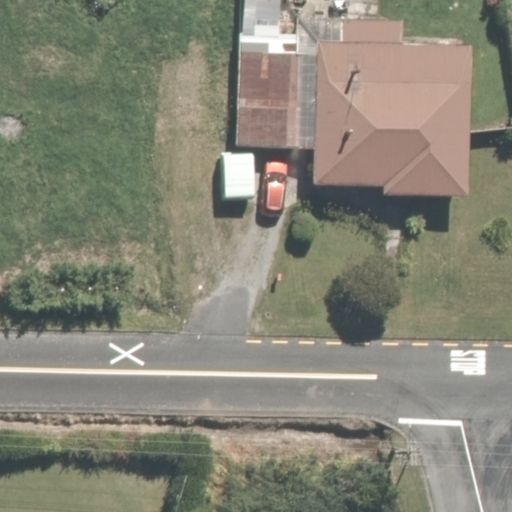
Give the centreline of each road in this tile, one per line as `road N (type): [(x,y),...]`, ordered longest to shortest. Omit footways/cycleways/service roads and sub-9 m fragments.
road 1 (residential): [(0,367),(467,378)]
road 2 (residential): [(490,511),(468,424),(467,378)]
